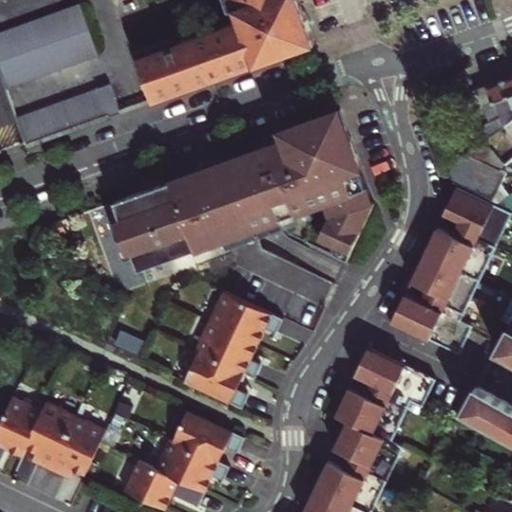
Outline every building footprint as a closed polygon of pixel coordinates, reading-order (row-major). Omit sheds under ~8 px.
[(147,79),(155,101),(166,97),(226,76),(298,50),(316,43),(300,0),(225,0),(229,10),(235,9),(239,20),(175,43),(173,37),(136,51),(141,62),(147,79)] [(78,4),(0,32),(0,72),(6,89),(97,56),(78,4)] [(141,81),(147,79),(141,62),(136,65),(141,81)] [(506,123),(511,119),(511,118),(511,75),(474,89),(484,102),(493,95),(503,108),(494,114),(486,120),(495,132),(506,123)] [(109,83),(16,118),(27,148),(120,114),(109,83)] [(493,95),(484,102),(494,114),(503,108),(493,95)] [(342,107),(328,112),(331,123),(335,122),(336,126),(347,122),(342,107)] [(173,180),(148,189),(118,199),(123,216),(115,219),(127,255),(136,251),(142,268),(227,237),(286,216),(316,205),(326,201),(331,214),(320,238),(334,244),(351,252),(375,203),(374,201),(361,196),(352,169),(361,165),(362,165),(347,122),(336,126),(335,122),(331,123),(328,112),(284,128),(288,139),(274,144),(232,159),(202,169),(173,180)] [(277,130),(270,133),(274,144),(288,139),(284,128),(277,130)] [(473,158),(498,170),(503,166),(483,141),(466,154),(473,158)] [(473,158),(466,154),(450,166),(453,182),(458,185),(491,201),(505,173),(498,170),(473,158)] [(204,165),(202,169),(232,159),(227,156),(222,155),(218,155),(214,156),(211,157),(207,161),(204,165)] [(511,159),(503,166),(498,170),(505,173),(507,176),(511,171),(511,159)] [(361,165),(352,169),(361,196),(374,201),(372,197),(363,173),(361,165)] [(157,179),(144,178),(148,189),(173,180),(157,179)] [(491,201),(458,185),(450,202),(444,213),(459,220),(471,226),(465,239),(453,233),(438,226),(431,240),(425,253),(421,262),(413,280),(427,287),(439,292),(433,305),(421,299),(407,293),(404,298),(397,312),(393,320),(460,352),(474,325),(461,318),(511,211),(509,210),(491,201)] [(319,215),(289,226),(295,238),(347,262),(348,260),(336,254),(334,244),(320,238),(331,214),(326,201),(316,205),(319,215)] [(316,205),(286,216),(289,226),(319,215),(316,205)] [(286,216),(227,237),(231,247),(289,226),(286,216)] [(64,219),(42,227),(47,237),(68,230),(64,219)] [(471,226),(459,220),(453,233),(465,239),(471,226)] [(351,252),(334,244),(336,254),(348,260),(351,252)] [(83,260),(77,262),(83,279),(89,277),(83,260)] [(439,292),(427,287),(421,299),(433,305),(439,292)] [(227,291),(213,321),(260,344),(264,336),(268,328),(278,332),(285,318),(227,291)] [(213,321),(199,351),(201,352),(246,373),(257,378),(263,364),(253,359),(256,352),(260,344),(213,321)] [(511,325),(510,324),(497,348),(511,356),(511,403),(477,384),(463,409),(511,436),(511,325)] [(424,406),(437,377),(380,351),(370,346),(359,369),(357,374),(371,381),(383,386),(377,399),(365,394),(358,390),(350,387),(348,393),(341,406),(337,415),(348,420),(344,428),(339,441),(335,447),(344,452),(350,454),(362,460),(356,473),(344,467),(338,465),(329,460),(326,466),(320,479),(316,487),(314,491),(308,504),(304,511),(371,511),(408,441),(395,435),(412,400),(424,406)] [(201,352),(187,382),(244,409),(250,395),(238,389),(242,382),(246,373),(201,352)] [(383,386),(371,381),(370,384),(367,390),(365,394),(377,399),(383,386)] [(0,425),(0,461),(6,448),(13,451),(22,455),(26,447),(44,410),(14,396),(0,425)] [(137,403),(129,399),(125,408),(132,412),(137,403)] [(44,410),(26,447),(36,451),(42,454),(38,462),(52,469),(77,415),(48,402),(44,410)] [(188,410),(174,440),(220,462),(223,454),(227,446),(239,451),(245,437),(188,410)] [(77,415),(52,469),(66,476),(69,467),(75,470),(86,475),(107,429),(77,415)] [(174,440),(160,470),(206,491),(210,484),(214,475),(224,480),(231,467),(220,462),(174,440)] [(42,454),(36,451),(32,460),(35,461),(38,462),(42,454)] [(362,460),(350,454),(348,457),(346,462),(344,467),(356,473),(362,460)] [(140,460),(125,490),(166,509),(169,502),(172,497),(176,496),(199,506),(206,491),(160,470),(140,460)] [(69,467),(66,476),(68,477),(71,478),(75,470),(69,467)]
